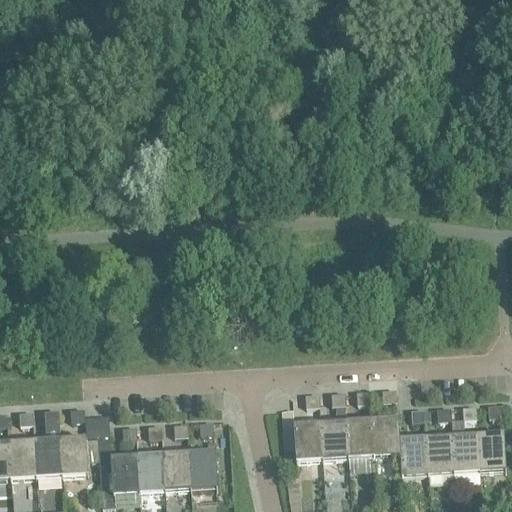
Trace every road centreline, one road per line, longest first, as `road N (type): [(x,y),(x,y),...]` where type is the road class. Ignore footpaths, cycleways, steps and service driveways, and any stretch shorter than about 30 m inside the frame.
road 1 (residential): [(244,379),(491,363),(511,353)]
road 2 (residential): [(92,388),(244,379)]
road 3 (residential): [(268,511),(244,379)]
